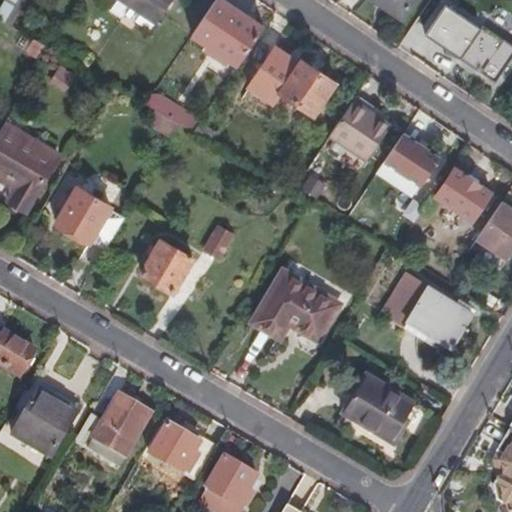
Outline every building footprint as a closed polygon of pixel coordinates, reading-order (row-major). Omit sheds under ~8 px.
[(22,0),(6,0),(0,11),(0,18),(9,24),(22,0)] [(14,26),(28,0),(22,0),(9,24),(14,26)] [(124,0),(156,21),(169,0),(124,0)] [(239,64),(264,26),(224,0),(214,0),(192,33),(239,64)] [(413,0),(372,0),(400,19),(413,0)] [(478,69),(497,81),(511,57),(511,43),(482,24),(481,27),(445,3),(425,34),(448,49),(478,69)] [(41,58),(48,46),(23,32),(16,44),(41,58)] [(477,70),(478,69),(448,49),(445,52),(459,58),(477,70)] [(314,112),(335,81),(302,58),(281,90),(314,112)] [(65,91),(75,75),(60,66),(50,81),(65,91)] [(199,119),(155,91),(147,104),(154,108),(180,124),(192,130),(199,119)] [(368,159),(391,123),(353,99),(329,134),(368,159)] [(180,124),(154,108),(146,121),(172,137),(180,124)] [(212,142),(217,132),(200,121),(193,131),(212,142)] [(0,196),(25,211),(58,155),(4,122),(0,129),(0,196)] [(414,195),(440,157),(403,132),(377,170),(414,195)] [(492,192),(455,168),(437,195),(473,220),(492,192)] [(316,197),(324,185),(310,175),(301,188),(316,197)] [(107,248),(125,218),(109,209),(111,206),(77,186),(71,198),(65,208),(56,223),(89,242),(91,238),(107,248)] [(71,198),(64,194),(58,204),(65,208),(71,198)] [(368,219),(359,213),(367,201),(359,196),(344,219),(360,229),(368,219)] [(506,259),(511,250),(511,209),(501,202),(476,239),(506,259)] [(219,258),(231,239),(216,230),(204,249),(219,258)] [(172,291),(192,259),(161,240),(141,273),(172,291)] [(318,337),(339,303),(283,270),(252,320),(279,336),(289,320),(318,337)] [(462,308),(413,278),(389,316),(425,339),(430,331),(440,337),(454,346),(474,315),(469,313),(472,309),(464,304),(462,308)] [(0,364),(18,374),(35,345),(7,329),(3,336),(0,333),(0,364)] [(435,345),(440,337),(430,331),(425,339),(435,345)] [(416,402),(368,372),(345,411),(358,419),(360,416),(395,437),(416,402)] [(47,457),(73,410),(33,388),(7,435),(47,457)] [(119,466),(151,414),(118,394),(102,421),(90,413),(75,439),(119,466)] [(168,424),(149,455),(163,464),(157,475),(171,485),(175,480),(178,482),(181,482),(183,481),(185,480),(186,479),(187,477),(194,482),(216,445),(204,438),(201,443),(168,424)] [(511,503),(511,427),(499,448),(505,452),(502,457),(506,475),(500,476),(496,481),(499,497),(505,501),(511,500),(511,503)] [(206,488),(197,503),(212,511),(246,511),(249,508),(246,506),(253,495),(248,491),(257,477),(224,457),(205,488),(206,488)] [(309,511),(290,501),(283,511),(309,511)]
